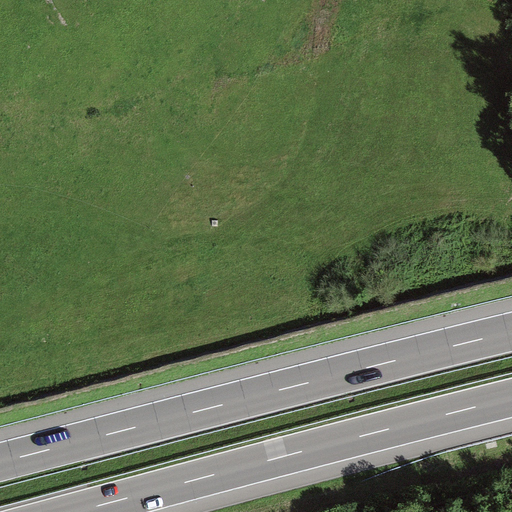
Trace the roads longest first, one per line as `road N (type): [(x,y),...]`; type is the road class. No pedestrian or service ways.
road 1 (motorway): [(511,332),(0,462)]
road 2 (motorway): [(82,511),(511,399)]
